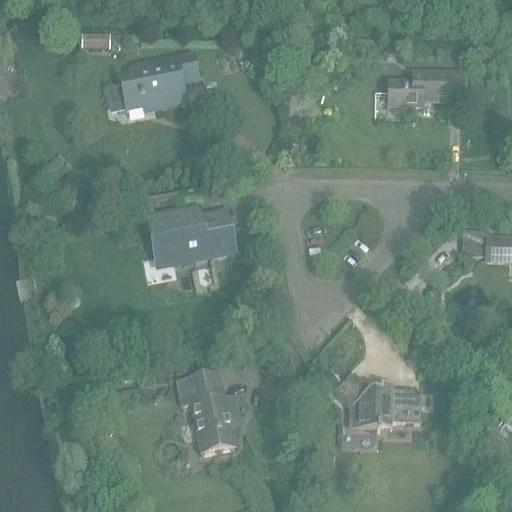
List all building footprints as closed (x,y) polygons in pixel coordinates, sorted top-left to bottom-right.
[(109,39),(81,39),(80,52),(108,53),(109,39)] [(181,89),(198,86),(192,59),(133,71),(136,87),(120,90),(125,115),(160,108),(161,113),(184,108),(181,89)] [(462,105),(462,97),(463,79),(412,78),(411,88),(388,88),(387,111),(421,111),(421,104),(462,105)] [(173,265),(231,254),(224,219),(186,227),(184,217),(150,224),(157,259),(171,256),(173,265)] [(511,244),(487,244),(487,238),(463,237),(463,261),(487,261),(487,266),(511,266),(511,244)] [(463,349),(448,336),(441,343),(457,356),(463,349)] [(368,393),(353,377),(333,395),(348,411),(348,433),(379,434),(379,432),(391,432),(391,426),(419,427),(420,394),(392,393),(392,389),(379,388),(379,393),(368,393)] [(227,423),(237,421),(233,401),(223,403),(218,378),(177,386),(182,412),(192,410),(201,460),(234,454),(227,423)]
